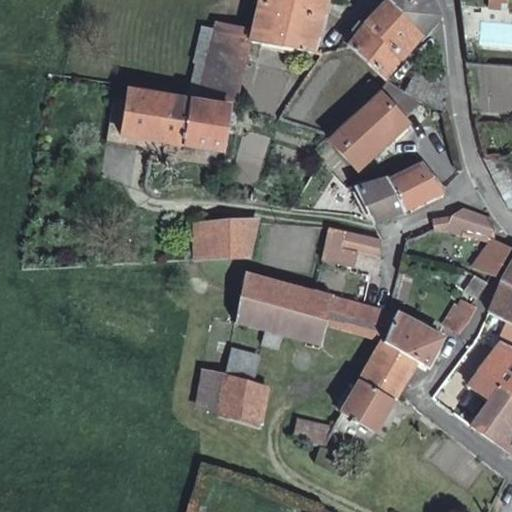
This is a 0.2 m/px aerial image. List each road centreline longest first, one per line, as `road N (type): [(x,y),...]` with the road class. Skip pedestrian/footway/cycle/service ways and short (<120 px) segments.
road 1 (residential): [(443,0),(462,133),(481,187),(511,230)]
road 2 (residential): [(470,334),(421,397),(511,468)]
